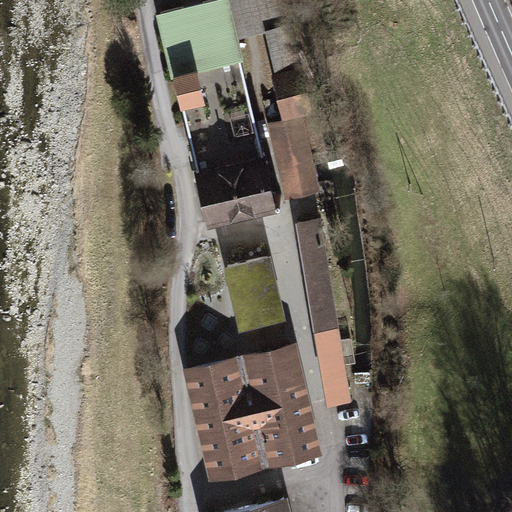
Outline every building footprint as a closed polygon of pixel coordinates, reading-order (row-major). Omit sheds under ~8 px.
[(223,0),(151,17),(173,113),(178,112),(194,176),(188,178),(201,235),(272,218),(232,44),(223,4),(223,0)] [(232,44),(260,36),(270,78),(266,79),(277,123),(307,116),(287,28),(291,27),(284,0),(236,0),(223,4),(232,44)] [(300,120),(264,128),(282,205),(317,197),(300,120)] [(317,223),(290,228),(321,414),(348,408),(317,223)] [(265,261),(219,274),(233,337),(281,326),(265,261)] [(292,349),(178,373),(205,488),(319,461),(292,349)] [(285,511),(283,502),(242,511),(285,511)]
